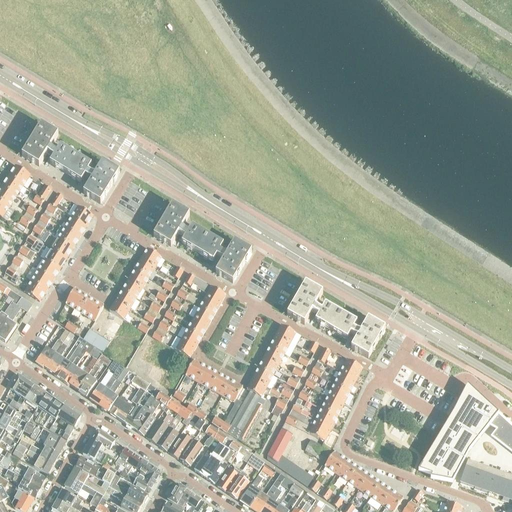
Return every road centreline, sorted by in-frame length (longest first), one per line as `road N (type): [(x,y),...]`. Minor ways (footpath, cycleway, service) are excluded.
road 1 (residential): [(231,291),(194,357),(242,384),(277,318)]
road 2 (tertiary): [(420,323),(267,237)]
road 3 (tertiary): [(140,157),(4,78)]
road 4 (tertiary): [(267,237),(140,157)]
road 5 (residential): [(401,354),(454,384),(474,381),(511,417)]
road 6 (residential): [(349,455),(470,497)]
road 7 (residential): [(386,376),(277,318)]
